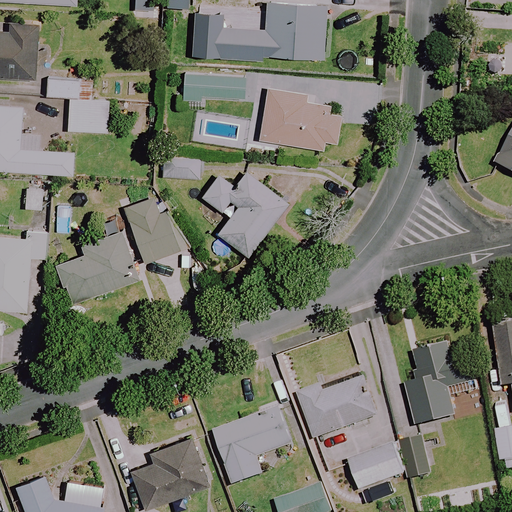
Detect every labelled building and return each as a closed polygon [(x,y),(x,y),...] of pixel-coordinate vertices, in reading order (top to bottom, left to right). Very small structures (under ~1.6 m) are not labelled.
[(153,13),(154,0),(135,0),(135,12),(153,13)] [(262,12),(262,0),(210,0),(210,10),(262,12)] [(327,5),(268,3),(266,57),(324,59),(327,5)] [(40,48),(42,26),(0,23),(0,78),(35,80),(37,48),(40,48)] [(185,74),(183,102),(200,103),(201,97),(245,100),(247,78),(185,74)] [(93,101),(93,82),(49,81),(48,98),(69,98),(69,133),(108,133),(108,101),(93,101)] [(306,95),(267,89),(259,141),(324,150),(325,141),(337,143),(341,117),(329,115),(330,106),(305,102),(306,95)] [(0,171),(73,176),(74,153),(20,149),(23,107),(0,105),(0,171)] [(511,115),(510,114),(501,131),(510,136),(496,163),(511,171),(511,115)] [(200,159),(163,158),(162,178),(200,179),(200,159)] [(264,186),(272,176),(248,170),(235,187),(219,174),(202,197),(222,212),(230,201),(238,207),(218,233),(248,256),(288,205),(264,186)] [(43,189),(26,189),(26,210),(42,210),(43,189)] [(156,204),(152,196),(124,207),(147,264),(181,250),(161,201),(156,204)] [(45,259),(47,232),(26,230),(26,239),(0,237),(0,309),(27,312),(31,258),(45,259)] [(85,254),(54,266),(63,289),(66,288),(72,304),(139,280),(122,232),(82,246),(85,254)] [(511,320),(493,324),(502,387),(511,385),(511,320)] [(466,384),(457,340),(415,349),(421,380),(408,382),(416,425),(454,417),(448,388),(466,384)] [(375,418),(364,384),(343,391),(339,380),(299,394),(314,439),(375,418)] [(294,444),(278,400),(253,410),(255,416),(214,431),(234,485),(264,474),(258,457),(294,444)] [(511,468),(511,428),(496,431),(501,461),(504,460),(505,470),(511,468)] [(424,435),(402,440),(410,478),(432,473),(424,435)] [(166,502),(169,511),(181,511),(189,510),(184,496),(208,487),(191,440),(153,454),(156,463),(132,472),(145,509),(166,502)] [(403,476),(395,449),(352,462),(361,489),(403,476)] [(54,498),(46,476),(19,486),(27,511),(102,511),(103,507),(54,498)] [(323,511),(314,487),(276,501),(280,511),(323,511)]
